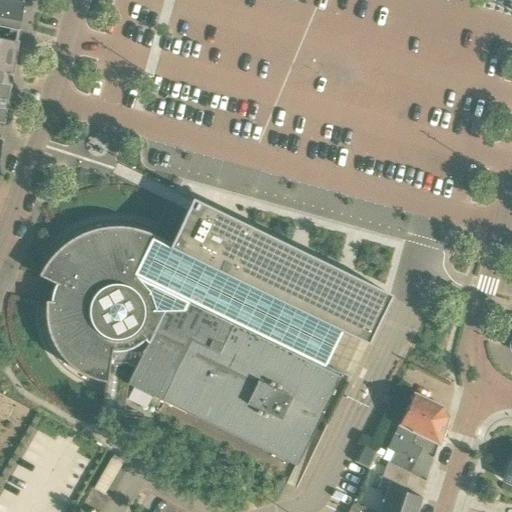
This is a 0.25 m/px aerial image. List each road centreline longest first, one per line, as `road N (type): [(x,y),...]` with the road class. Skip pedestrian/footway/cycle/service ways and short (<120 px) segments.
road 1 (residential): [(80,0),(52,104),(0,242)]
road 2 (residential): [(485,403),(476,332),(511,207)]
road 3 (residential): [(440,511),(469,419),(485,403)]
